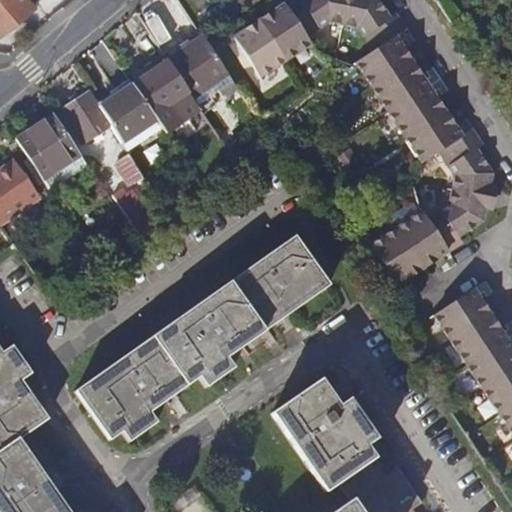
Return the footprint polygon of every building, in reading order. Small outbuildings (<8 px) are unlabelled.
[(0,0),(0,33),(33,7),(32,5),(37,0),(0,0)] [(471,133),(461,140),(394,40),(404,33),(394,18),(388,22),(373,0),(310,0),(303,5),(299,0),(298,0),(235,42),(259,80),(310,46),(306,39),(329,24),(358,30),(374,53),(356,65),(422,166),(440,153),(456,178),(450,207),(427,222),(422,215),(372,249),(397,287),(462,244),(457,238),(481,222),(484,210),(488,189),(491,176),(475,152),(481,148),(471,133)] [(202,40),(167,65),(188,95),(192,101),(228,78),(202,40)] [(131,89),(152,120),(155,124),(164,137),(199,112),(192,101),(188,95),(167,65),(131,89)] [(131,89),(99,110),(111,129),(110,129),(121,146),(155,124),(152,120),(131,89)] [(110,129),(111,129),(99,110),(89,95),(60,113),(82,147),(110,129)] [(15,143),(43,184),(80,159),(53,118),(15,143)] [(139,187),(144,183),(127,157),(114,165),(129,189),(137,184),(139,187)] [(15,165),(0,174),(0,178),(16,167),(15,165)] [(0,229),(40,201),(16,167),(0,178),(0,229)] [(488,189),(484,210),(491,211),(495,191),(488,189)] [(118,210),(135,236),(148,227),(131,202),(118,210)] [(292,241),(76,396),(109,443),(121,435),(128,445),(154,426),(147,416),(198,380),(205,390),(230,371),(223,361),(326,288),(292,241)] [(511,350),(472,292),(435,317),(511,432),(511,350)] [(66,511),(19,443),(47,423),(27,393),(21,384),(31,377),(13,350),(2,357),(0,354),(0,511),(66,511)] [(409,511),(408,510),(418,504),(396,471),(385,478),(364,447),(374,440),(347,402),(337,409),(320,383),(270,417),(323,494),(337,485),(349,502),(335,511),(409,511)]
